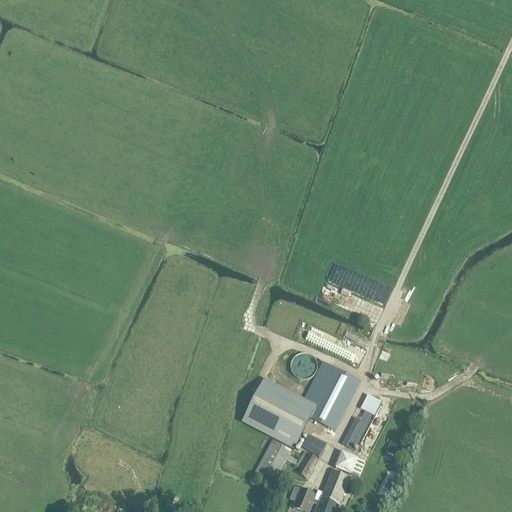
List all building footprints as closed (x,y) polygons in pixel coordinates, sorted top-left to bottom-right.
[(314,371),(314,369),(313,364),(312,362),(311,361),(309,359),(307,358),(303,357),(301,357),(298,357),(296,359),(294,360),(293,362),(291,364),(291,366),(290,368),(291,371),(291,373),(292,375),(294,377),(296,379),(298,380),(300,380),(302,381),(305,380),(307,380),(309,379),(311,377),(312,375),(313,373),(314,371)] [(361,383),(324,363),(303,402),(267,382),(244,423),(293,450),(311,417),(336,430),(361,383)] [(394,389),(417,393),(418,383),(395,379),(394,389)] [(367,396),(342,446),(353,451),(371,415),(375,417),(381,403),(367,396)] [(327,446),(309,436),(302,449),(319,459),(327,446)] [(402,460),(406,447),(391,441),(386,453),(402,460)] [(273,442),(255,473),(273,483),(291,452),(273,442)] [(297,475),(307,481),(319,461),(305,452),(295,468),(300,470),(297,475)] [(352,476),(358,478),(365,464),(358,461),(358,460),(342,453),(335,469),(352,476)] [(332,472),(323,494),(318,491),(316,497),(313,505),(318,507),(315,511),(336,511),(350,480),(332,472)] [(292,509),(299,511),(309,511),(313,505),(316,497),(294,488),(290,500),(295,502),(292,509)] [(387,494),(383,492),(377,505),(382,507),(387,494)]
